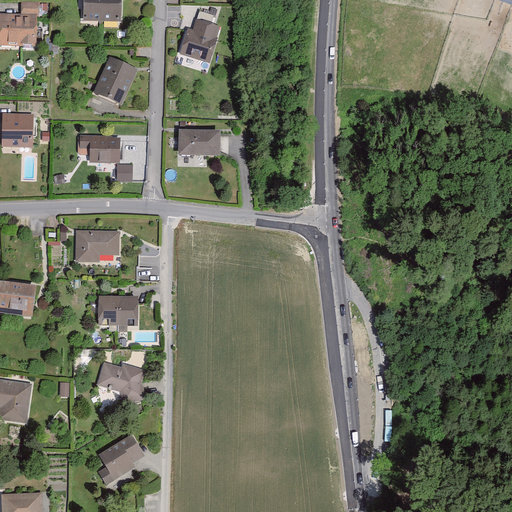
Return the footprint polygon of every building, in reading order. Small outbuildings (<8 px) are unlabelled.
[(81,0),(81,19),(118,20),(118,0),(81,0)] [(1,13),(0,25),(0,43),(36,44),(40,4),(23,2),(20,14),(1,13)] [(193,19),(182,56),(213,65),(224,28),(193,19)] [(108,58),(91,92),(120,104),(137,70),(108,58)] [(3,114),(3,146),(32,146),(33,114),(3,114)] [(225,135),(182,135),(182,161),(225,162),(225,135)] [(80,136),(79,146),(86,147),(90,162),(119,162),(119,137),(80,136)] [(118,165),(118,180),(133,179),(133,164),(118,165)] [(77,227),(75,255),(76,262),(99,262),(100,254),(118,254),(119,231),(77,227)] [(139,257),(139,278),(160,278),(160,256),(139,257)] [(0,281),(0,309),(29,314),(32,285),(0,281)] [(97,295),(95,324),(135,325),(137,297),(97,295)] [(105,361),(98,381),(119,391),(124,405),(144,398),(141,383),(144,368),(121,362),(121,366),(105,361)] [(0,378),(0,419),(27,421),(33,384),(0,378)] [(104,469),(98,473),(106,485),(116,480),(133,468),(132,463),(145,457),(132,434),(97,453),(104,469)] [(42,511),(43,492),(1,494),(2,511),(42,511)]
